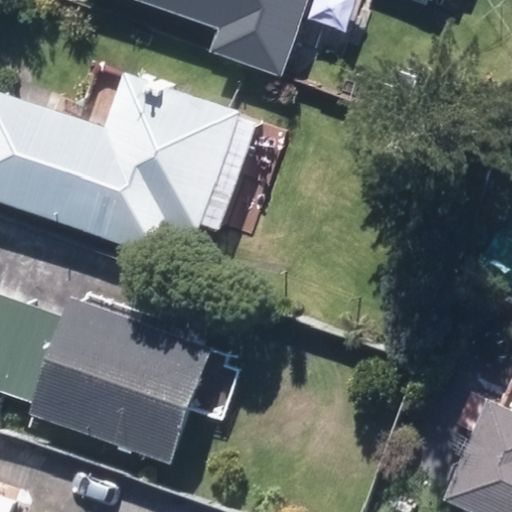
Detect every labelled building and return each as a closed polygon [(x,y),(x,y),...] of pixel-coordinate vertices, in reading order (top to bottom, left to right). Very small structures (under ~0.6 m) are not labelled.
[(172,0),(228,20),(222,36),(275,55),(285,26),(301,32),(311,0),(172,0)] [(10,72),(0,99),(0,182),(169,245),(188,197),(219,208),(258,105),(137,60),(117,111),(10,72)] [(222,339),(0,255),(0,387),(178,455),(222,339)] [(511,494),(511,407),(506,404),(473,477),(511,494)] [(0,505),(8,478),(0,475),(0,505)]
